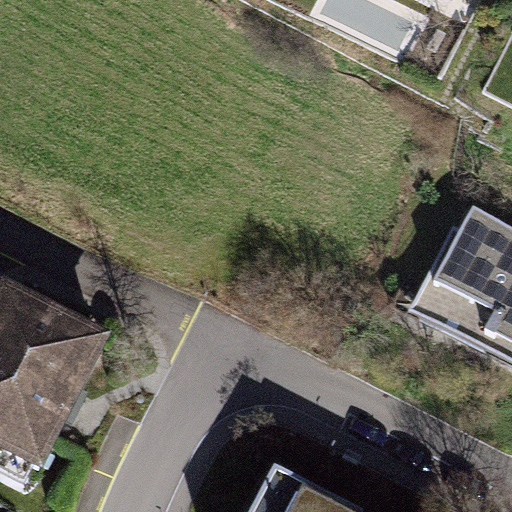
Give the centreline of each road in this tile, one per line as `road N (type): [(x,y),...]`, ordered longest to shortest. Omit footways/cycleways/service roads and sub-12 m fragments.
road 1 (residential): [(511,487),(223,344)]
road 2 (residential): [(223,344),(0,228)]
road 3 (residential): [(223,344),(135,511)]
